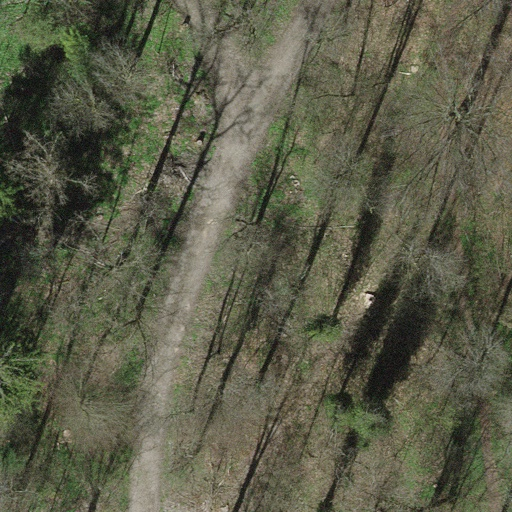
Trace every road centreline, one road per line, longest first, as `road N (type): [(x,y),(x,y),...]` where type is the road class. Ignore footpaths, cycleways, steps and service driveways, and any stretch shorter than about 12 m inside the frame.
road 1 (track): [(212,0),(235,170),(171,361),(165,511)]
road 2 (track): [(235,170),(321,0)]
